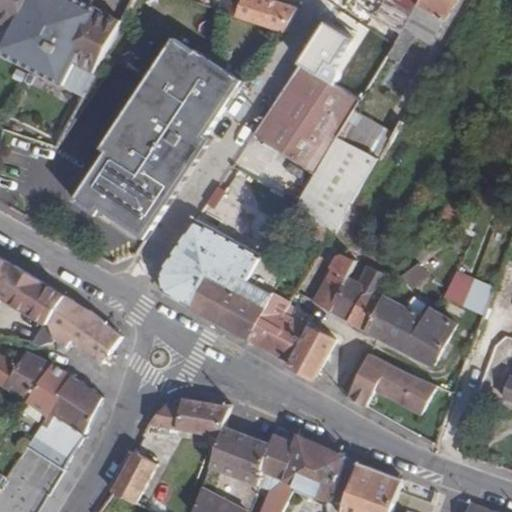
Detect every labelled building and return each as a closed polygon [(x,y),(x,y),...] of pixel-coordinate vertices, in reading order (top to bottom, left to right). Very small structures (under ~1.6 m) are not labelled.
[(96,72),(133,0),(79,0),(74,12),(51,1),(51,0),(0,0),(0,26),(8,30),(0,48),(0,55),(63,84),(73,61),(96,72)] [(74,12),(79,0),(51,0),(51,1),(74,12)] [(269,28),(285,33),(289,26),(298,10),(263,0),(243,0),(242,5),(237,16),(269,28)] [(342,0),(341,3),(367,21),(378,3),(374,0),(342,0)] [(390,43),(397,47),(407,31),(421,7),(425,0),(387,0),(377,18),(381,20),(380,24),(396,34),(390,43)] [(425,0),(421,7),(445,22),(457,0),(425,0)] [(415,36),(430,45),(445,22),(421,7),(407,31),(415,36)] [(389,59),(399,64),(415,36),(407,31),(397,47),(389,59)] [(103,210),(148,240),(214,140),(210,137),(246,82),(199,50),(197,53),(176,39),(103,149),(108,153),(76,202),(99,217),(103,210)] [(302,202),(344,222),(383,161),(341,138),(364,101),(302,62),(256,132),(321,171),(302,202)] [(470,110),(488,121),(501,96),(484,84),(470,110)] [(392,145),(411,156),(423,135),(404,124),(392,145)] [(432,140),(447,149),(453,138),(438,130),(432,140)] [(425,151),(441,160),(447,149),(432,140),(425,151)] [(421,194),(435,201),(441,188),(429,180),(421,194)] [(401,204),(412,210),(421,194),(410,187),(401,204)] [(410,212),(425,220),(435,201),(421,194),(412,210),(410,212)] [(290,222),(330,244),(338,231),(344,222),(302,202),(290,222)] [(402,226),(416,234),(425,220),(410,212),(402,226)] [(390,218),(372,249),(381,253),(388,252),(394,242),(401,231),(395,226),(397,222),(390,218)] [(465,234),(475,239),(478,231),(475,229),(479,222),(472,219),(465,234)] [(166,296),(193,309),(208,276),(227,285),(233,273),(252,284),(268,258),(197,221),(180,246),(160,275),(166,296)] [(338,231),(345,234),(349,226),(344,222),(338,231)] [(409,251),(418,267),(424,264),(444,248),(436,233),(409,251)] [(238,333),(251,341),(277,292),(295,256),(276,245),(268,258),(252,284),(233,273),(227,285),(208,276),(193,309),(214,319),(227,326),(238,333)] [(0,303),(3,298),(48,325),(37,343),(50,349),(57,340),(55,334),(52,325),(69,298),(16,267),(0,257),(0,303)] [(314,303),(351,323),(367,293),(380,300),(391,280),(369,268),(360,283),(350,277),(358,262),(348,257),(339,258),(314,303)] [(405,277),(412,289),(432,275),(424,264),(418,267),(405,277)] [(463,304),(481,312),(492,286),(474,278),(474,280),(459,273),(448,298),(461,304),(463,304)] [(271,353),(291,365),(312,328),(286,314),(293,301),(277,292),(251,341),(271,353)] [(351,323),(369,332),(384,302),(380,300),(367,293),(351,323)] [(52,325),(59,329),(76,302),(69,298),(52,325)] [(110,360),(113,363),(117,357),(113,354),(124,336),(93,313),(76,302),(59,329),(55,334),(57,340),(68,348),(74,340),(107,364),(110,360)] [(379,338),(435,369),(458,327),(431,312),(428,316),(424,313),(420,320),(384,302),(369,332),(379,338)] [(310,377),(315,379),(336,341),(312,328),(291,365),(310,377)] [(0,388),(3,384),(27,401),(53,364),(30,352),(21,368),(2,355),(0,357),(0,388)] [(372,353),(352,393),(350,399),(367,408),(377,391),(422,416),(437,389),(412,375),(372,353)] [(27,401),(50,416),(75,378),(53,364),(27,401)] [(501,398),(511,401),(511,376),(509,375),(501,398)] [(89,435),(106,398),(75,378),(50,416),(29,447),(64,470),(89,435)] [(210,446),(220,448),(227,428),(234,408),(198,402),(185,400),(182,409),(168,405),(153,426),(212,438),(210,446)] [(464,429),(468,411),(451,408),(447,425),(464,429)] [(212,470),(258,491),(272,446),(238,432),(227,428),(220,448),(212,470)] [(262,511),(282,511),(290,491),(293,485),(285,482),(297,446),(287,441),(276,436),(272,446),(258,491),(268,496),(262,511)] [(327,500),(331,502),(343,466),(346,457),(300,437),(297,446),(285,482),(293,485),(327,500)] [(114,494),(140,507),(146,495),(160,467),(137,454),(114,494)] [(394,511),(396,506),(405,481),(367,469),(359,466),(345,511),(344,511),(394,511)] [(140,507),(149,511),(178,511),(169,507),(176,494),(162,486),(155,500),(146,495),(140,507)] [(196,511),(222,511),(225,505),(204,493),(196,511)] [(499,511),(479,505),(473,503),(468,511),(499,511)]
